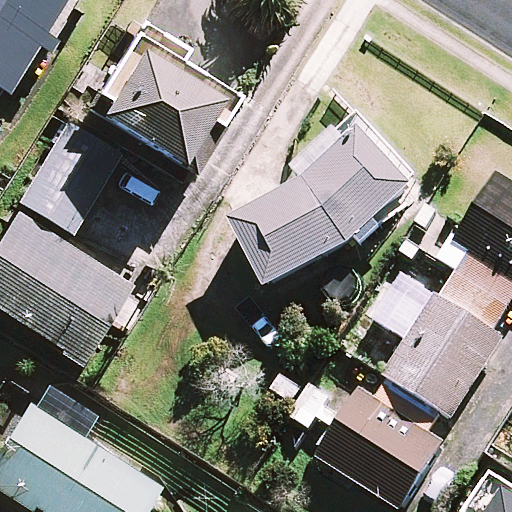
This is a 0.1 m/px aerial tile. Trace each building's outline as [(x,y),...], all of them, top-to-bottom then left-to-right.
[(0,0),(0,94),(63,0),(0,0)] [(220,102),(137,51),(96,119),(179,169),(220,102)] [(119,157),(68,125),(18,204),(69,236),(119,157)] [(268,295),(352,250),(418,191),(365,132),(304,186),(231,225),(268,295)] [(511,282),(511,184),(498,176),(454,246),(470,256),(511,282)] [(131,289),(16,214),(0,238),(0,312),(60,351),(58,355),(79,369),(131,289)] [(511,305),(511,282),(470,256),(442,300),(495,333),(511,305)] [(442,415),(452,421),(504,339),(495,333),(442,300),(438,297),(386,379),(389,382),(442,415)] [(429,435),(442,415),(389,382),(376,402),(429,435)] [(289,418),(311,432),(318,421),(333,431),(341,419),(326,409),(331,401),(310,387),(289,418)] [(361,393),(318,461),(399,511),(403,511),(445,445),(429,435),(376,402),(361,393)] [(143,511),(159,488),(28,405),(0,449),(0,494),(27,511),(31,511),(34,509),(38,511),(143,511)] [(492,511),(511,511),(511,495),(506,492),(492,511)]
